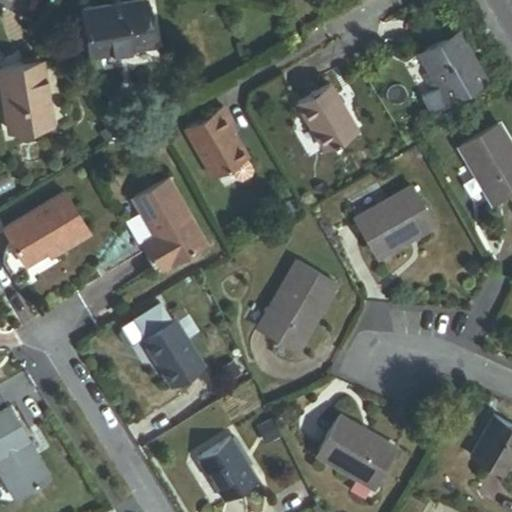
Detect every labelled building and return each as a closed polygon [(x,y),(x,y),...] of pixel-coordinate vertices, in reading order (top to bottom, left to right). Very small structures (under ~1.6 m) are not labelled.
[(141,0),(83,10),(90,56),(151,46),(143,0),(141,0)] [(438,88),(445,101),(483,79),(467,51),(469,50),(458,31),(418,53),(428,69),(420,73),(431,92),(438,88)] [(50,123),(39,63),(0,69),(0,70),(11,130),(50,123)] [(328,83),(296,102),(324,148),(356,130),(328,83)] [(231,168),(247,158),(248,158),(232,130),(235,128),(222,107),(185,130),(214,178),(231,168)] [(511,189),(511,148),(498,123),(459,146),(491,202),(510,191),(511,189)] [(110,124),(97,132),(107,149),(120,140),(110,124)] [(247,158),(231,168),(238,179),(243,181),(252,175),(253,170),(247,158)] [(208,243),(169,174),(131,195),(153,234),(142,240),(151,255),(159,270),(208,243)] [(354,217),(377,256),(405,240),(432,225),(409,185),(354,217)] [(64,191),(2,227),(24,265),(50,250),(52,254),(67,245),(89,233),(64,191)] [(335,284),(295,261),(257,326),(297,350),(316,317),(335,284)] [(159,299),(132,318),(143,333),(170,314),(159,299)] [(173,319),(141,339),(157,364),(171,386),(203,366),(173,319)] [(24,438),(8,409),(0,413),(0,472),(14,497),(47,479),(24,438)] [(511,458),(511,456),(511,425),(494,414),(470,453),(502,472),(511,458)] [(364,429),(339,416),(317,456),(373,487),(395,447),(364,429)] [(279,435),(271,419),(257,426),(265,442),(279,435)] [(254,479),(229,438),(198,458),(210,477),(223,499),(254,479)]
